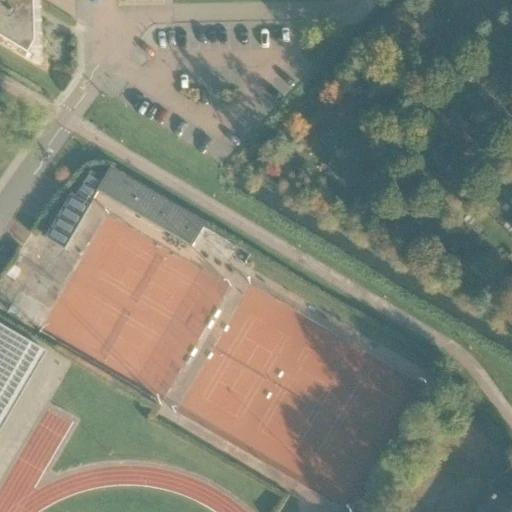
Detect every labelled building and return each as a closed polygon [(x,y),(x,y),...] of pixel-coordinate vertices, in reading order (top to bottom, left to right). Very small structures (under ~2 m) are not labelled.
[(0,0),(0,45),(24,59),(39,67),(37,0),(0,0)] [(208,225),(112,169),(106,180),(92,172),(77,198),(73,196),(47,239),(66,251),(92,207),(100,193),(194,248),(208,225)] [(0,326),(0,432),(46,354),(0,326)] [(421,412),(431,418),(442,399),(432,393),(421,412)] [(511,511),(511,470),(490,487),(494,492),(480,511),(511,511)]
